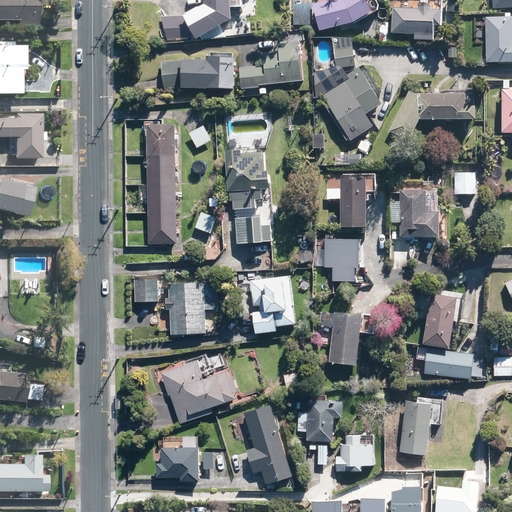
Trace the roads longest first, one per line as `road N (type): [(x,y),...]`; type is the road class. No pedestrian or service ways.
road 1 (tertiary): [(95,511),(94,0)]
road 2 (unknown): [(511,248),(417,264),(359,298)]
